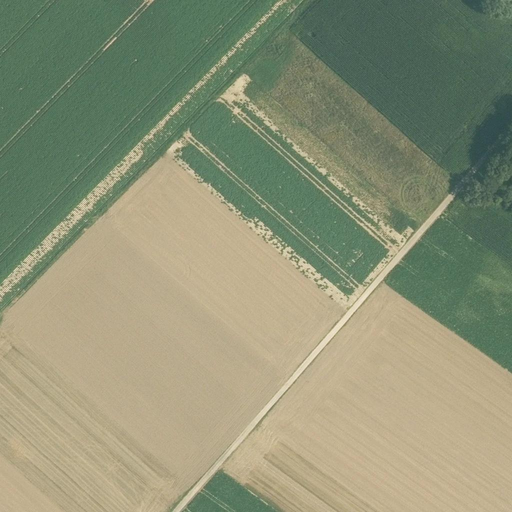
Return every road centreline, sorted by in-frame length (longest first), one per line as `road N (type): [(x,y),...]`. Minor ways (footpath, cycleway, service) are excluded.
road 1 (track): [(189,511),(511,142)]
road 2 (track): [(0,331),(330,0)]
